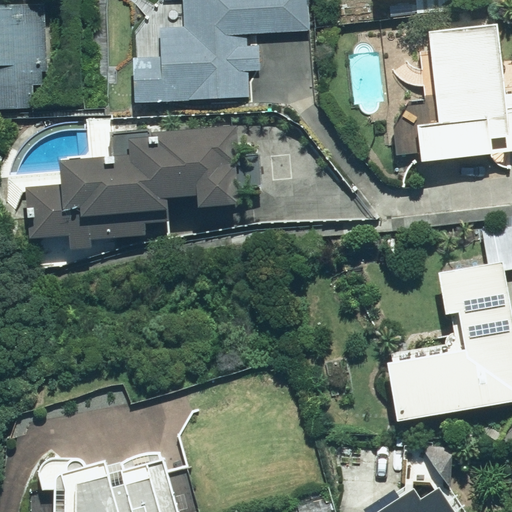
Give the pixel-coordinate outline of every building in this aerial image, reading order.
[(157,0),(151,7),(142,0),(125,0),(134,7),(136,64),(125,64),(126,104),(246,101),(245,72),(259,72),(258,44),(246,44),(245,37),(307,35),(305,0),(157,0)] [(0,109),(45,110),(46,11),(0,9),(0,109)] [(511,91),(502,93),(495,24),(424,31),(433,125),(409,128),(413,164),(511,153),(511,91)] [(15,240),(142,239),(141,216),(159,215),(159,204),(184,204),(184,212),(228,212),(228,172),(233,172),(232,130),(107,132),(107,160),(49,161),(50,187),(15,188),(15,240)] [(511,218),(477,221),(481,267),(431,275),(437,317),(447,315),(453,354),(379,365),(387,424),(511,405),(511,354),(497,271),(511,269),(511,218)] [(176,511),(160,447),(38,479),(46,511),(176,511)] [(441,511),(428,491),(412,500),(405,490),(375,511),(441,511)]
